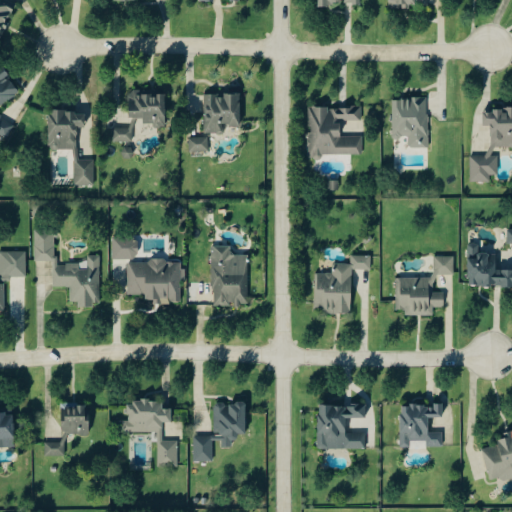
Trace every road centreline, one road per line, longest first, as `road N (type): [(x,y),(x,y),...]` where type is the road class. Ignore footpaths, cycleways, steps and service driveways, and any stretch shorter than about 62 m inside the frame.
road 1 (residential): [(283,511),(282,0)]
road 2 (residential): [(0,361),(117,352),(489,355)]
road 3 (residential): [(63,53),(129,46),(384,55),(490,50)]
